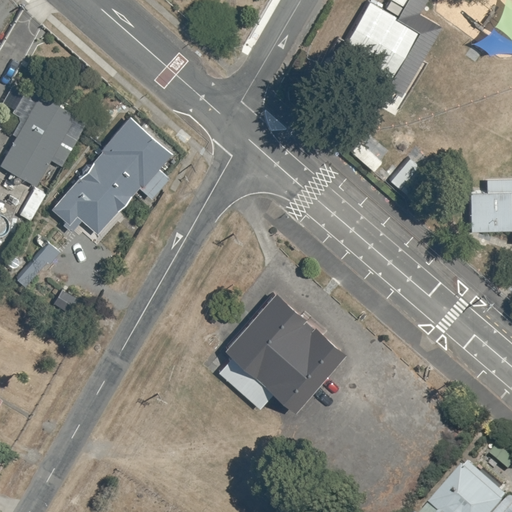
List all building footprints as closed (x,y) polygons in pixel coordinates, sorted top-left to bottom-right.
[(80,137),(69,131),(78,114),(40,94),(1,164),(38,185),(53,159),(64,165),(80,137)] [(171,177),(159,166),(172,151),(131,116),(52,207),(70,223),(78,213),(101,233),(140,188),(152,199),(171,177)] [(511,176),(484,176),(484,189),(470,189),(470,231),(511,231),(511,244),(511,243),(511,176)] [(61,251),(50,241),(18,279),(27,287),(49,261),(51,263),(61,251)] [(341,351),(271,288),(205,361),(253,403),(267,387),(290,408),(341,351)] [(509,500),(467,461),(421,510),(422,511),(511,511),(511,499),(511,498),(509,500)]
